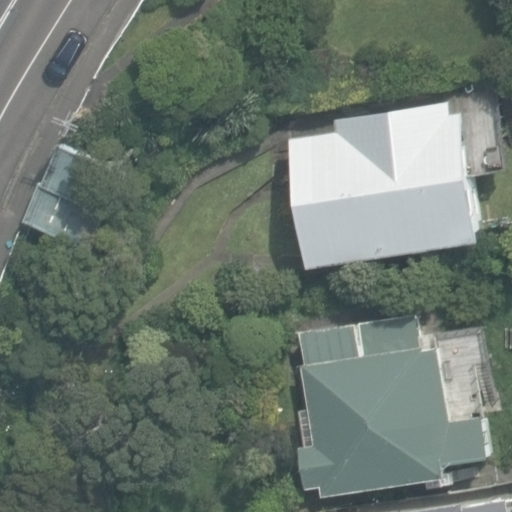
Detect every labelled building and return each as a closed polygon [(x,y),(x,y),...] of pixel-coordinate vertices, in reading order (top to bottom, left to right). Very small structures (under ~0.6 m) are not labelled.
[(292,112),(316,265),(490,238),(471,108),(455,111),(455,99),(342,116),(340,105),(292,112)] [(63,146),(49,183),(118,212),(133,172),(63,146)] [(118,212),(49,183),(44,181),(30,221),(105,248),(118,212)] [(328,484),(329,494),(431,480),(432,487),(463,483),(461,469),(510,462),(503,414),(459,421),(448,341),(420,345),(415,313),(308,328),(313,361),(309,361),(316,407),(305,408),(310,442),(307,443),(313,486),(328,484)] [(511,511),(511,496),(471,502),(470,499),(379,511),(511,511)]
